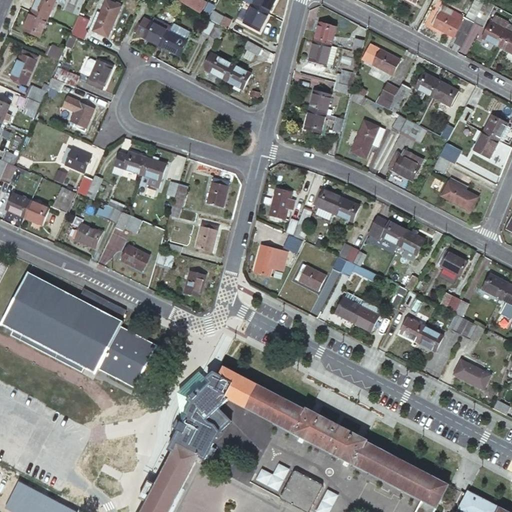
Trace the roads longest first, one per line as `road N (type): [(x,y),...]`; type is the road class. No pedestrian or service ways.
road 1 (residential): [(265,128),(152,72),(130,81),(120,108),(130,125),(255,166)]
road 2 (residential): [(224,297),(511,450)]
road 3 (residential): [(483,244),(367,181),(260,146)]
road 4 (residential): [(0,234),(215,331)]
road 5 (residential): [(332,0),(511,95)]
road 6 (residential): [(215,331),(122,511)]
road 7 (residential): [(224,297),(255,166)]
road 8 (residential): [(265,128),(299,0)]
